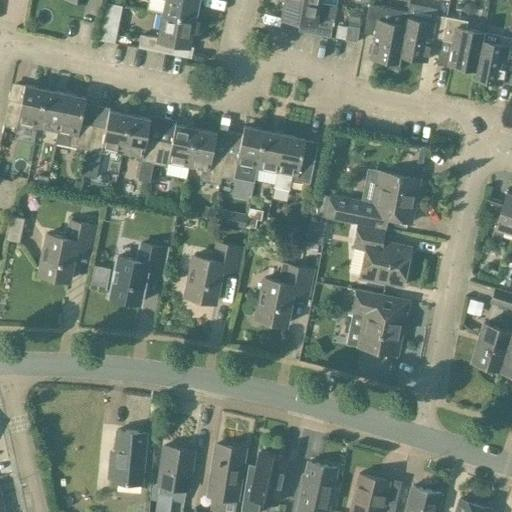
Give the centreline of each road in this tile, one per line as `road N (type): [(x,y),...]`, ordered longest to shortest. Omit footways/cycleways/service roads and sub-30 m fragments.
road 1 (unclassified): [(413,435),(174,376),(13,364)]
road 2 (residential): [(475,155),(483,116),(332,90),(312,71),(234,56)]
road 3 (residential): [(0,80),(6,47),(205,93),(228,84),(234,56)]
road 4 (residential): [(413,435),(475,155)]
road 5 (residential): [(41,511),(12,400),(13,364)]
